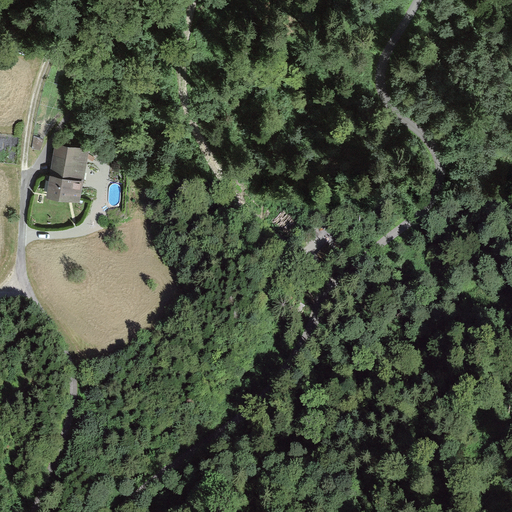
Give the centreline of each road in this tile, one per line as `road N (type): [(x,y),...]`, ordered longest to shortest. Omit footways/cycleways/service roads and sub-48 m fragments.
road 1 (track): [(31,511),(65,428),(69,379),(56,338),(19,281),(25,144),(69,0)]
road 2 (unclassified): [(417,0),(384,54),(380,79),(386,100),(439,154),(438,191),(329,288)]
road 3 (track): [(329,288),(282,377),(119,511)]
road 4 (track): [(191,0),(184,89),(227,185),(274,232)]
road 5 (residential): [(161,0),(64,122),(23,192)]
